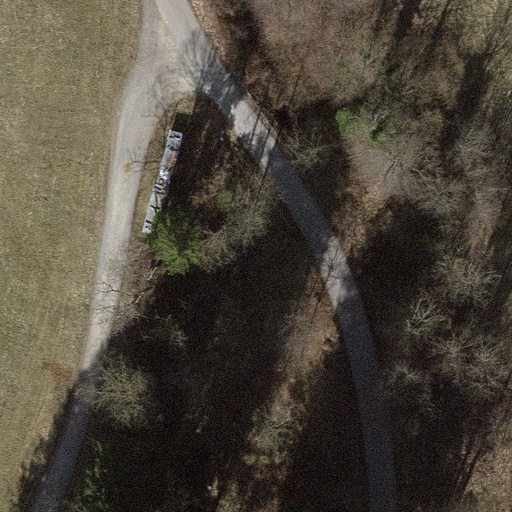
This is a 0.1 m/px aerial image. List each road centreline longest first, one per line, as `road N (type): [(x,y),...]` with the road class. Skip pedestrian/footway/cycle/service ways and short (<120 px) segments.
road 1 (track): [(178,11),(330,253),(370,381),(384,511)]
road 2 (track): [(178,11),(141,94),(98,342),(45,511)]
